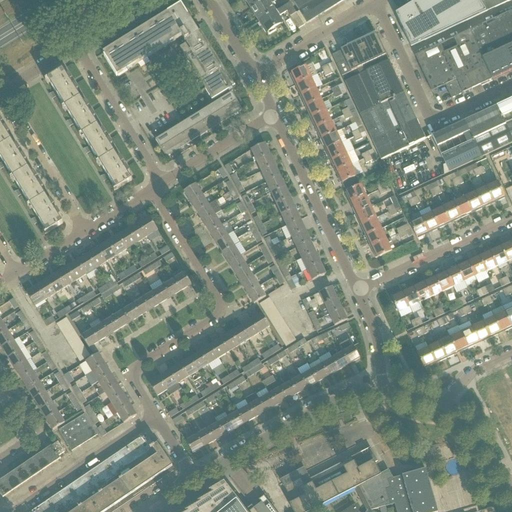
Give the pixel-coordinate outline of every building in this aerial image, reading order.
[(245,0),(251,9),(266,0),(245,0)] [(266,0),(251,9),(259,22),(275,12),(267,0),(266,0)] [(291,0),(301,16),(306,24),(325,13),(317,0),(291,0)] [(317,0),(325,13),(344,1),(343,0),(317,0)] [(419,0),(405,9),(396,15),(410,44),(411,47),(417,44),(461,24),(486,12),(480,3),(478,0),(419,0)] [(505,0),(485,0),(480,3),(486,12),(507,2),(505,0)] [(186,18),(188,17),(181,5),(102,54),(116,77),(182,37),(186,44),(180,48),(212,100),(231,88),(235,93),(232,88),(235,86),(200,31),(198,32),(195,28),(192,29),(186,18)] [(278,17),(280,16),(288,11),(285,6),(275,12),(259,22),(268,36),(268,35),(276,31),(275,29),(281,25),(282,25),(278,17)] [(511,11),(469,31),(492,80),(511,70),(511,11)] [(290,17),(298,30),(304,26),(296,13),(290,17)] [(492,80),(469,31),(415,56),(415,57),(416,57),(432,91),(431,91),(432,92),(445,86),(451,99),(492,80)] [(386,56),(376,34),(341,50),(341,51),(332,56),(342,77),(386,56)] [(386,56),(342,77),(360,115),(404,94),(403,92),(402,92),(388,63),(389,62),(389,61),(386,56)] [(291,74),(290,75),(293,82),(295,81),(296,85),(317,75),(312,64),(306,67),(291,74)] [(58,96),(65,108),(80,98),(73,87),(75,86),(72,81),(70,82),(62,70),(48,80),(55,91),(52,93),(55,98),(58,96)] [(298,88),(296,89),(300,96),(316,89),(322,86),(317,75),(296,85),(298,88)] [(305,103),(307,107),(321,100),(316,89),(300,96),(303,104),(305,103)] [(231,93),(220,100),(231,117),(242,110),(231,93)] [(360,115),(372,141),(416,121),(416,120),(415,120),(404,98),(405,97),(404,94),(360,115)] [(75,124),(82,135),(97,126),(90,114),(92,113),(89,108),(87,110),(80,98),(65,108),(72,119),(69,121),(72,125),(75,124)] [(220,100),(210,107),(220,124),(231,117),(220,100)] [(307,111),(310,118),(326,111),(321,100),(307,107),(308,110),(307,111)] [(498,107),(497,108),(511,140),(511,100),(501,106),(500,105),(497,106),(498,107)] [(210,107),(199,114),(209,130),(220,124),(210,107)] [(466,121),(464,122),(481,158),(511,143),(511,140),(497,108),(466,122),(466,121)] [(315,125),(317,128),(331,121),(326,111),(310,118),(313,126),(315,125)] [(350,113),(344,116),(346,120),(349,119),(352,125),(359,122),(356,115),(352,117),(350,113)] [(199,114),(188,120),(198,137),(209,130),(199,114)] [(188,120),(177,127),(188,144),(198,137),(188,120)] [(317,133),(320,140),(336,132),(331,121),(317,128),(318,132),(317,133)] [(416,121),(372,141),(381,160),(425,140),(425,138),(424,139),(416,122),(416,121)] [(481,158),(464,122),(463,123),(434,137),(433,137),(432,137),(445,165),(449,173),(481,158)] [(0,148),(11,141),(4,130),(6,129),(3,124),(1,125),(0,123),(0,148)] [(92,151),(99,163),(114,153),(107,142),(109,141),(106,136),(104,138),(97,126),(82,135),(89,147),(86,149),(89,153),(92,151)] [(177,127),(166,134),(177,151),(188,144),(177,127)] [(336,132),(320,140),(324,147),(325,147),(327,150),(342,143),(347,141),(342,130),(336,132)] [(177,151),(166,134),(156,140),(166,157),(177,151)] [(5,167),(12,178),(28,169),(21,157),(23,156),(20,151),(18,153),(11,141),(0,148),(0,158),(2,162),(0,163),(0,165),(2,169),(5,167)] [(327,154),(330,162),(347,154),(342,143),(327,150),(328,154),(327,154)] [(251,150),(256,162),(270,155),(265,144),(251,150)] [(347,154),(330,162),(334,169),(335,168),(337,172),(352,165),(358,162),(353,151),(347,154)] [(114,153),(99,163),(106,174),(103,176),(106,181),(109,179),(117,191),(131,181),(124,170),(126,168),(123,163),(121,165),(114,153)] [(370,156),(364,159),(366,164),(372,161),(373,163),(377,161),(374,154),(370,156)] [(256,162),(261,172),(275,166),(270,155),(256,162)] [(352,165),(337,172),(338,176),(337,176),(340,183),(341,183),(342,183),(351,179),(357,176),(363,173),(358,162),(352,165)] [(228,165),(224,167),(229,175),(233,173),(228,164),(228,165)] [(465,169),(467,173),(473,171),(478,168),(476,164),(465,169)] [(261,172),(266,183),(280,177),(275,166),(261,172)] [(218,171),(223,179),(227,177),(222,168),(218,171)] [(481,175),(478,168),(473,171),(476,177),(481,175)] [(22,194),(30,206),(45,196),(38,185),(40,184),(37,179),(35,180),(28,169),(12,178),(20,190),(16,192),(19,196),(22,194)] [(458,172),(454,174),(456,178),(456,179),(459,185),(463,183),(460,177),(458,172)] [(351,179),(342,183),(344,188),(365,178),(363,173),(357,176),(351,179)] [(452,184),(451,181),(456,179),(454,174),(443,180),(445,184),(446,187),(452,184)] [(235,175),(230,177),(235,185),(239,183),(235,175)] [(268,187),(271,194),(285,188),(280,177),(266,183),(268,187)] [(225,185),(229,192),(234,190),(229,182),(225,185)] [(498,182),(487,187),(493,202),(497,200),(498,202),(505,199),(504,197),(505,197),(498,182)] [(235,185),(239,194),(244,192),(239,183),(235,185)] [(425,193),(429,191),(434,188),(432,184),(423,188),(425,193)] [(184,192),(190,203),(202,196),(195,185),(184,192)] [(350,200),(352,204),(366,197),(361,186),(346,193),(345,194),(348,201),(350,200)] [(487,187),(476,192),(483,209),(490,205),(490,204),(493,202),(487,187)] [(271,194),(276,205),(290,199),(285,188),(271,194)] [(437,195),(434,188),(429,191),(432,197),(437,195)] [(234,190),(229,192),(234,201),(239,199),(234,190)] [(476,192),(465,197),(472,212),(475,210),(476,212),(483,209),(476,192)] [(414,193),(410,194),(412,199),(415,205),(419,203),(416,197),(414,193)] [(401,204),(407,201),(412,199),(410,194),(399,200),(401,204)] [(45,196),(30,206),(37,217),(34,219),(36,224),(40,222),(47,234),(62,224),(55,212),(57,211),(54,206),(52,208),(45,196)] [(190,203),(197,213),(208,206),(202,196),(190,203)] [(246,196),(242,198),(246,206),(250,204),(246,196)] [(352,208),(355,215),(371,208),(366,197),(352,204),(353,207),(352,208)] [(393,205),(386,208),(388,213),(399,208),(394,197),(390,199),(393,205)] [(465,197),(454,203),(461,219),(469,216),(468,214),(472,212),(465,197)] [(276,205),(281,216),(295,210),(290,199),(276,205)] [(415,205),(412,199),(407,201),(410,208),(415,205)] [(208,206),(197,213),(203,223),(214,216),(221,212),(215,202),(208,206)] [(236,206),(241,214),(245,211),(241,203),(236,206)] [(454,203),(443,208),(450,222),(453,221),(454,222),(461,219),(454,203)] [(250,204),(246,206),(251,215),(255,213),(250,204)] [(419,212),(421,218),(432,213),(429,207),(419,212)] [(360,222),(362,225),(376,218),(371,208),(355,215),(358,222),(360,222)] [(399,208),(388,213),(390,217),(401,212),(399,208)] [(443,208),(432,213),(440,229),(447,226),(446,224),(450,222),(443,208)] [(281,216),(286,227),(300,221),(295,210),(281,216)] [(245,211),(241,214),(243,218),(246,222),(250,220),(245,211)] [(411,216),(411,222),(421,218),(419,212),(411,216)] [(432,213),(421,218),(428,232),(432,231),(432,232),(440,229),(432,213)] [(203,223),(209,233),(221,226),(214,216),(203,223)] [(149,217),(138,224),(147,238),(157,231),(149,217)] [(257,217),(253,219),(257,228),(262,225),(257,217)] [(362,230),(365,237),(381,229),(376,218),(362,225),(363,229),(362,230)] [(428,232),(421,218),(411,222),(410,223),(417,238),(418,238),(418,239),(425,236),(424,234),(428,232)] [(286,227),(291,238),(305,232),(300,221),(286,227)] [(221,226),(209,233),(216,244),(227,236),(233,233),(227,222),(221,226)] [(138,224),(128,230),(137,244),(147,238),(138,224)] [(250,231),(252,235),(256,233),(252,225),(248,227),(250,231)] [(262,225),(257,228),(262,237),(267,234),(262,225)] [(291,238),(286,227),(281,230),(286,240),(291,238)] [(370,243),(372,247),(386,240),(381,229),(365,237),(368,244),(370,243)] [(128,230),(118,236),(126,250),(137,244),(128,230)] [(405,232),(399,235),(401,239),(407,236),(408,238),(412,236),(409,230),(405,232)] [(237,239),(239,243),(252,235),(250,231),(237,239)] [(291,238),(296,249),(310,243),(305,232),(291,238)] [(227,236),(216,244),(222,254),(233,247),(239,243),(237,239),(233,233),(227,236)] [(256,233),(252,235),(257,244),(261,241),(256,233)] [(118,236),(108,243),(116,256),(126,250),(118,236)] [(268,238),(264,241),(269,249),(273,247),(270,241),(268,238)] [(270,241),(273,247),(280,243),(277,238),(270,241)] [(386,240),(372,247),(374,251),(372,251),(375,258),(376,258),(377,258),(392,251),(386,240)] [(507,243),(500,246),(508,263),(511,260),(511,242),(511,243),(508,245),(507,243)] [(108,243),(97,249),(106,263),(116,256),(108,243)] [(233,247),(240,257),(246,253),(239,243),(233,247)] [(296,249),(301,260),(315,253),(310,243),(296,249)] [(263,246),(259,248),(264,256),(268,254),(263,246)] [(494,251),(490,253),(497,268),(508,263),(500,246),(493,250),(494,251)] [(159,252),(162,256),(170,251),(167,247),(159,252)] [(222,254),(228,264),(240,257),(233,247),(222,254)] [(273,247),(269,249),(274,258),(278,256),(273,247)] [(97,249),(87,255),(96,269),(106,263),(97,249)] [(301,260),(306,271),(320,264),(315,253),(301,260)] [(486,253),(479,256),(486,273),(497,268),(490,253),(487,255),(486,253)] [(154,254),(146,259),(149,264),(158,259),(154,254)] [(171,254),(163,259),(165,262),(166,263),(174,258),(171,254)] [(268,254),(264,256),(268,265),(272,263),(268,254)] [(87,255),(77,262),(86,275),(96,269),(87,255)] [(472,261),(468,263),(475,278),(486,273),(479,256),(471,260),(472,261)] [(228,264),(235,274),(246,267),(240,257),(228,264)] [(149,264),(146,259),(138,264),(141,269),(149,264)] [(280,260),(276,262),(280,270),(284,268),(280,260)] [(306,271),(301,260),(297,262),(302,273),(306,271)] [(77,262),(67,268),(75,282),(86,275),(77,262)] [(159,262),(151,267),(153,271),(161,266),(159,262)] [(464,263),(457,266),(464,283),(466,287),(472,285),(471,283),(476,280),(475,278),(468,263),(465,265),(464,263)] [(320,264),(306,271),(312,282),(325,276),(320,264)] [(134,266),(126,272),(129,277),(137,272),(134,266)] [(450,271),(447,273),(454,288),(464,283),(457,266),(450,270),(450,271)] [(151,267),(143,272),(145,276),(153,271),(151,267)] [(235,274),(241,284),(252,277),(246,267),(235,274)] [(270,270),(275,278),(279,275),(275,267),(270,270)] [(67,268),(57,274),(65,288),(75,282),(67,268)] [(284,268),(280,270),(285,279),(289,277),(284,268)] [(129,277),(126,272),(117,277),(121,282),(129,277)] [(291,280),(296,289),(302,286),(300,281),(304,279),(302,273),(290,279),(291,280)] [(442,273),(435,277),(443,293),(454,288),(447,273),(443,275),(442,273)] [(57,274),(46,281),(55,294),(65,288),(57,274)] [(184,274),(173,281),(180,292),(191,285),(184,274)] [(138,275),(130,279),(133,284),(141,279),(138,275)] [(279,275),(275,278),(279,286),(284,284),(279,275)] [(241,284),(247,295),(259,287),(252,277),(241,284)] [(429,282),(425,283),(432,298),(443,293),(435,277),(428,280),(429,282)] [(130,279),(122,284),(125,289),(133,284),(130,279)] [(291,280),(287,283),(288,284),(292,291),(296,289),(291,280)] [(46,281),(36,287),(45,301),(55,294),(46,281)] [(114,281),(106,286),(109,290),(117,285),(114,281)] [(173,281),(163,287),(170,298),(180,292),(173,281)] [(420,283),(413,287),(421,303),(432,298),(425,283),(421,285),(420,283)] [(117,285),(109,290),(112,295),(120,290),(118,287),(117,285)] [(106,286),(98,291),(101,295),(109,290),(106,286)] [(45,301),(36,287),(26,293),(34,307),(45,301)] [(163,287),(153,293),(160,305),(170,298),(163,287)] [(259,287),(247,295),(254,305),(265,298),(259,287)] [(407,292),(403,294),(410,308),(412,314),(423,309),(421,303),(413,287),(406,290),(407,292)] [(319,294),(324,305),(336,299),(331,288),(319,294)] [(109,290),(101,295),(102,297),(104,300),(112,295),(109,290)] [(93,292),(85,297),(88,302),(96,297),(93,292)] [(153,293),(143,300),(150,311),(160,305),(153,293)] [(410,308),(403,294),(399,295),(399,294),(392,297),(392,298),(399,314),(410,308)] [(85,297),(77,302),(80,307),(88,302),(85,297)] [(18,307),(13,299),(9,302),(14,310),(18,307)] [(259,305),(262,310),(272,303),(270,299),(259,305)] [(324,305),(319,307),(324,318),(329,316),(341,310),(336,299),(324,305)] [(97,300),(90,305),(92,309),(100,304),(97,300)] [(143,300),(133,306),(140,317),(150,311),(143,300)] [(302,302),(306,311),(311,309),(306,300),(302,302)] [(262,310),(265,314),(275,308),(272,303),(262,310)] [(73,305),(65,310),(68,315),(75,310),(73,305)] [(90,305),(82,310),(84,314),(92,309),(90,305)] [(133,306),(122,312),(129,323),(140,317),(133,306)] [(502,307),(492,312),(494,317),(493,317),(500,332),(504,330),(505,332),(511,328),(504,312),(502,307)] [(265,314),(268,319),(278,313),(275,308),(265,314)] [(65,310),(56,315),(59,320),(68,315),(65,310)] [(341,310),(329,316),(334,327),(346,321),(341,310)] [(17,314),(22,323),(26,320),(21,312),(17,314)] [(77,312),(69,317),(69,318),(70,319),(72,322),(80,317),(77,313),(77,312)] [(122,312),(112,318),(119,330),(129,323),(122,312)] [(268,319),(271,324),(281,317),(278,313),(268,319)] [(308,315),(312,324),(317,321),(313,313),(308,315)] [(262,315),(251,321),(259,334),(269,327),(262,315)] [(271,324),(274,328),(284,322),(281,317),(271,324)] [(493,317),(482,322),(490,339),(498,336),(497,334),(500,332),(493,317)] [(52,318),(44,323),(47,327),(55,322),(52,318)] [(112,318),(102,325),(109,336),(119,330),(112,318)] [(56,325),(59,330),(69,324),(66,319),(56,325)] [(26,320),(22,323),(27,331),(31,328),(26,320)] [(251,321),(241,327),(249,340),(259,334),(251,321)] [(317,321),(312,324),(316,332),(321,330),(317,321)] [(274,328),(277,333),(287,327),(284,322),(274,328)] [(482,322),(471,327),(479,342),(482,340),(483,342),(490,339),(482,322)] [(59,330),(62,335),(72,328),(69,324),(59,330)] [(339,328),(342,333),(350,329),(348,324),(339,328)] [(102,325),(92,331),(99,342),(109,336),(102,325)] [(241,327),(231,334),(239,346),(249,340),(241,327)] [(277,333),(279,338),(290,331),(287,327),(277,333)] [(458,327),(447,332),(450,337),(457,352),(460,351),(461,353),(468,349),(461,332),(458,327)] [(471,327),(461,332),(468,349),(476,346),(475,344),(479,342),(471,327)] [(62,335),(65,339),(75,333),(72,328),(62,335)] [(99,342),(92,331),(81,338),(88,349),(99,342)] [(279,338),(282,342),(293,336),(290,331),(279,338)] [(0,336),(0,345),(2,349),(13,342),(7,332),(0,336)] [(29,335),(34,343),(39,340),(34,332),(29,335)] [(65,339),(68,344),(78,338),(75,333),(65,339)] [(329,333),(320,337),(322,341),(331,337),(329,333)] [(231,334),(221,340),(229,353),(239,346),(231,334)] [(293,336),(282,342),(285,347),(296,341),(293,336)] [(322,341),(320,337),(312,341),(314,345),(322,341)] [(450,337),(439,342),(447,359),(454,356),(453,354),(457,352),(450,337)] [(68,344),(71,349),(81,342),(78,338),(68,344)] [(304,339),(296,344),(299,348),(307,344),(304,339)] [(39,340),(34,343),(39,351),(44,349),(39,340)] [(221,340),(211,346),(219,359),(229,353),(221,340)] [(350,341),(339,347),(343,353),(350,365),(360,359),(354,347),(350,341)] [(2,349),(8,359),(20,352),(13,342),(2,349)] [(71,349),(74,354),(84,347),(81,342),(71,349)] [(439,342),(428,347),(435,362),(439,361),(440,363),(447,359),(439,342)] [(299,348),(296,344),(288,349),(290,354),(299,348)] [(211,346),(200,353),(208,365),(219,359),(211,346)] [(278,346),(270,351),(272,355),(281,350),(278,346)] [(74,354),(77,358),(87,352),(84,347),(74,354)] [(435,362),(428,347),(417,353),(424,368),(425,367),(425,369),(432,366),(431,364),(435,362)] [(273,356),(270,351),(262,357),(265,361),(273,356)] [(8,359),(15,369),(26,362),(20,352),(8,359)] [(87,352),(77,358),(80,363),(90,357),(87,352)] [(42,355),(47,364),(51,361),(46,353),(42,355)] [(200,353),(190,359),(198,372),(208,365),(200,353)] [(283,353),(276,357),(278,361),(286,357),(283,353)] [(343,353),(332,359),(339,371),(350,365),(343,353)] [(329,354),(319,360),(322,365),(329,377),(339,371),(332,359),(329,354)] [(86,363),(79,367),(85,377),(92,373),(105,365),(99,355),(86,363)] [(278,361),(276,357),(267,362),(270,367),(278,361)] [(190,359),(180,365),(188,378),(198,372),(190,359)] [(219,359),(208,365),(212,371),(222,364),(219,359)] [(258,359),(250,364),(253,369),(255,368),(261,364),(260,364),(258,359)] [(51,361),(47,364),(52,372),(56,369),(51,361)] [(15,369),(21,380),(33,373),(26,362),(15,369)] [(250,364),(242,370),(244,373),(244,374),(245,374),(253,369),(250,364)] [(261,364),(255,368),(255,369),(257,373),(264,369),(261,365),(261,364)] [(92,373),(85,377),(91,387),(99,383),(111,375),(105,365),(92,373)] [(180,365),(170,372),(178,384),(188,378),(180,365)] [(298,371),(301,377),(312,371),(308,365),(298,371)] [(322,365),(312,371),(318,383),(329,377),(322,365)] [(253,369),(245,374),(248,379),(257,373),(255,369),(255,368),(253,369)] [(237,371),(229,376),(232,380),(240,375),(237,371)] [(312,371),(301,377),(308,389),(318,383),(312,371)] [(170,372),(160,378),(168,391),(178,384),(170,372)] [(21,380),(27,390),(39,383),(33,373),(21,380)] [(55,376),(60,384),(64,381),(59,373),(55,376)] [(69,373),(64,376),(69,384),(73,381),(69,373)] [(96,391),(100,397),(105,393),(118,386),(111,375),(99,383),(102,388),(96,391)] [(262,381),(266,388),(276,382),(273,375),(262,381)] [(229,376),(221,382),(223,385),(232,380),(229,376)] [(287,377),(277,382),(280,389),(287,401),(297,395),(291,383),(287,377)] [(301,377),(291,383),(297,395),(308,389),(301,377)] [(168,391),(160,378),(149,384),(157,397),(168,391)] [(243,378),(235,382),(238,387),(238,386),(242,384),(246,382),(245,382),(243,378)] [(511,398),(503,378),(484,387),(511,447),(511,398)] [(64,381),(60,384),(65,392),(69,389),(64,381)] [(238,387),(235,382),(227,387),(229,392),(238,387)] [(276,382),(266,388),(266,389),(276,406),(287,401),(280,389),(276,382)] [(27,390),(34,400),(45,393),(39,383),(27,390)] [(217,384),(209,389),(210,391),(211,393),(219,388),(217,384)] [(76,386),(72,389),(77,397),(81,394),(76,386)] [(108,398),(111,404),(124,396),(118,386),(105,393),(106,394),(108,398)] [(209,389),(200,394),(201,394),(203,398),(211,393),(210,391),(209,389)] [(266,389),(256,395),(259,401),(266,412),(276,406),(266,389)] [(215,395),(217,399),(224,395),(225,394),(223,390),(222,391),(221,391),(215,395)] [(34,400),(40,410),(52,403),(45,393),(34,400)] [(105,393),(100,397),(102,401),(108,398),(106,394),(105,393)] [(67,396),(72,404),(77,402),(71,394),(67,396)] [(81,394),(77,397),(82,405),(86,403),(86,402),(87,402),(81,394)] [(255,394),(245,400),(255,418),(266,412),(259,401),(255,394)] [(215,395),(206,400),(209,404),(217,399),(215,395)] [(111,404),(118,414),(130,406),(124,396),(111,404)] [(196,397),(189,402),(191,405),(191,406),(199,401),(196,396),(196,397)] [(245,400),(235,406),(238,412),(245,424),(255,418),(245,400)] [(77,402),(72,404),(77,412),(82,410),(77,402)] [(189,402),(180,407),(183,411),(191,406),(191,405),(189,402)] [(40,410),(46,420),(58,413),(52,403),(40,410)] [(195,407),(194,407),(197,412),(203,408),(204,408),(205,407),(202,403),(201,403),(195,407)] [(88,407),(85,409),(90,417),(94,415),(94,414),(89,406),(88,407)] [(130,406),(118,414),(124,424),(137,416),(130,406)] [(194,407),(186,413),(188,417),(197,412),(194,407)] [(168,414),(171,418),(179,413),(176,409),(168,414)] [(238,412),(228,418),(235,430),(245,424),(238,412)] [(58,413),(46,420),(53,431),(64,424),(58,413)] [(214,419),(217,424),(228,418),(225,413),(214,419)] [(94,415),(90,417),(95,426),(99,423),(94,414),(94,415)] [(85,415),(79,418),(92,439),(98,436),(85,415)] [(172,421),(175,425),(183,420),(180,416),(172,421)] [(79,418),(74,421),(87,442),(92,439),(79,418)] [(228,418),(217,424),(224,436),(235,430),(228,418)] [(74,421),(69,425),(82,445),(87,442),(74,421)] [(217,424),(207,430),(214,442),(224,436),(217,424)] [(69,425),(64,428),(77,449),(82,445),(69,425)] [(97,429),(102,437),(107,435),(102,427),(97,429)] [(77,449),(64,428),(59,431),(72,452),(77,449)] [(207,430),(197,436),(203,448),(214,442),(207,430)] [(106,511),(107,511),(104,508),(112,503),(115,506),(127,497),(125,494),(132,489),(135,492),(172,467),(157,445),(154,447),(146,434),(31,511),(106,511)] [(203,448),(197,436),(186,442),(193,454),(203,448)] [(58,442),(51,447),(58,457),(65,452),(58,442)] [(58,457),(51,447),(0,481),(0,494),(3,498),(60,459),(58,457)] [(356,489),(355,489),(355,488),(364,484),(365,484),(365,483),(380,475),(380,476),(381,476),(381,475),(375,463),(378,462),(371,448),(351,458),(352,458),(310,480),(304,468),(280,480),(284,488),(285,488),(293,504),(291,505),(290,505),(290,504),(289,505),(293,511),(309,511),(313,510),(313,511),(314,511),(314,510),(323,505),(323,506),(324,506),(324,505),(354,489),(355,490),(356,489)] [(393,499),(394,504),(396,511),(437,511),(425,470),(388,480),(387,480),(390,489),(385,490),(388,501),(393,499)] [(371,511),(394,504),(393,499),(388,501),(385,490),(390,489),(387,480),(388,480),(385,473),(381,475),(381,476),(380,476),(380,475),(365,483),(365,484),(364,484),(355,488),(355,489),(360,486),(365,497),(371,509),(371,510),(371,511)] [(223,482),(171,511),(275,511),(264,497),(259,500),(261,503),(254,509),(251,506),(245,511),(223,482)]
